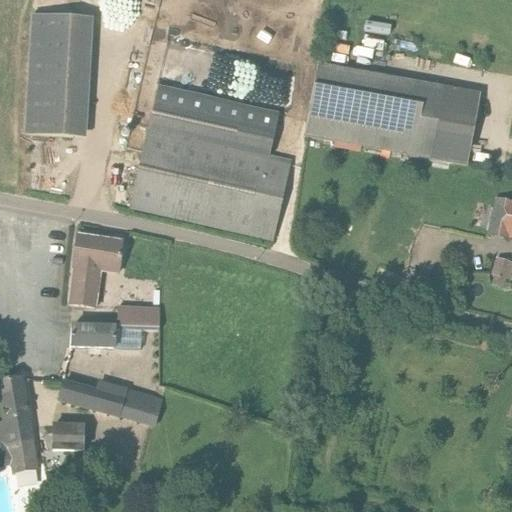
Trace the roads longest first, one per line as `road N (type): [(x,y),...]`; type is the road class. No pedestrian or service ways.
road 1 (unclassified): [(511,330),(214,242),(0,199)]
road 2 (unknown): [(20,203),(19,355)]
